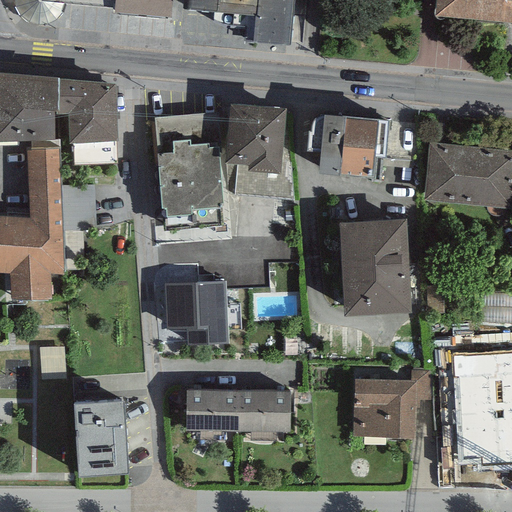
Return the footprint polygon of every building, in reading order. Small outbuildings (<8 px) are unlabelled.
[(14,0),(15,4),(17,9),(22,16),(31,21),(38,22),(48,22),(55,19),(61,15),(64,7),(65,1),(112,3),(115,4),(114,0),(14,0)] [(114,0),(115,4),(114,7),(170,12),(171,0),(114,0)] [(245,28),(256,28),(290,30),(292,0),(182,0),(183,3),(213,6),(216,10),(221,12),(229,14),(238,15),(245,15),(245,28)] [(511,0),(435,0),(434,10),(435,13),(437,15),(439,16),(441,16),(443,15),(444,14),(446,12),(446,10),(511,16),(511,0)] [(0,132),(53,129),(53,101),(59,101),(59,72),(59,70),(0,65),(0,132)] [(116,76),(59,72),(59,101),(58,105),(68,105),(69,135),(74,135),(74,159),(116,159),(115,133),(118,133),(116,76)] [(286,102),(229,96),(224,154),(249,157),(249,162),(280,165),(286,102)] [(389,112),(324,105),(318,163),(372,168),(374,148),(385,149),(389,112)] [(217,109),(154,114),(161,200),(166,200),(166,209),(191,207),(191,201),(224,198),(217,109)] [(59,137),(30,138),(31,146),(26,146),(30,214),(0,211),(0,267),(8,267),(10,293),(52,292),(51,268),(66,269),(59,137)] [(511,147),(429,140),(423,194),(511,202),(511,147)] [(405,212),(339,216),(344,307),(411,303),(405,212)] [(225,277),(163,280),(165,322),(186,321),(186,340),(228,338),(225,277)] [(511,324),(455,322),(453,381),(511,383),(511,324)] [(44,346),(45,378),(68,377),(67,345),(44,346)] [(415,433),(415,398),(430,399),(430,368),(393,368),(393,376),(354,375),(353,433),(415,433)] [(237,426),(237,385),(186,385),(186,425),(237,426)] [(237,385),(237,426),(290,426),(290,386),(237,385)] [(124,390),(73,393),(77,465),(128,462),(124,390)] [(511,477),(511,430),(439,433),(440,480),(511,477)]
